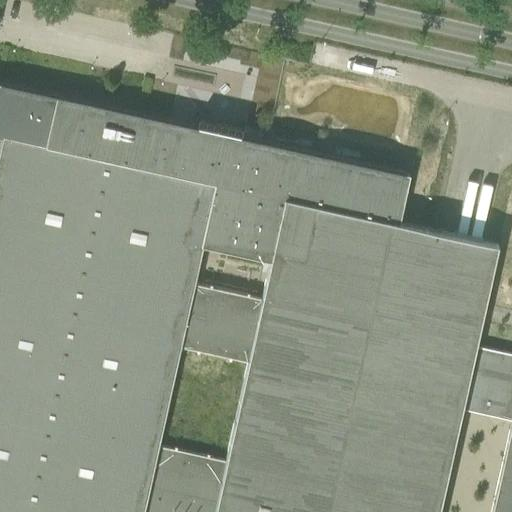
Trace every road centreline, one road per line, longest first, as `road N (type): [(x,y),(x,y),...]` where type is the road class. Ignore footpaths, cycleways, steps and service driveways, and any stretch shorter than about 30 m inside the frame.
road 1 (primary): [(187,0),(511,72)]
road 2 (primary): [(511,43),(322,0)]
